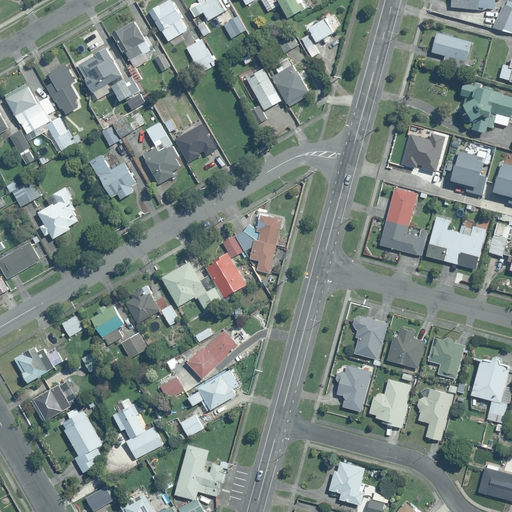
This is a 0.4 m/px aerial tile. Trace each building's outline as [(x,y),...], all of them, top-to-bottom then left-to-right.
[(185,18),(174,0),(167,0),(158,6),(151,10),(163,31),(164,31),(170,41),(172,40),(189,30),(183,19),(185,18)] [(199,0),(190,6),(193,12),(196,16),(205,12),(210,21),(227,11),(226,9),(221,0),(199,0)] [(262,0),(270,11),(278,7),(274,0),(262,0)] [(280,0),(290,17),(309,7),(304,0),(280,0)] [(478,8),(496,9),(495,0),(453,0),(453,7),(454,7),(478,8)] [(511,5),(506,2),(494,28),(511,32),(511,5)] [(247,29),(246,28),(238,16),(225,25),(234,38),(247,29)] [(326,17),(325,18),(310,27),(319,42),(324,38),(326,42),(331,39),(329,36),(335,32),(326,17)] [(127,51),(136,67),(155,56),(135,21),(119,30),(130,49),(127,51)] [(199,25),(200,26),(206,36),(212,33),(206,22),(199,25)] [(214,35),(215,36),(220,44),(228,38),(222,29),(214,35)] [(473,43),(439,33),(438,33),(433,51),(468,62),(473,43)] [(321,53),(320,52),(310,35),(302,39),(313,57),(321,53)] [(207,44),(204,39),(188,47),(189,48),(202,73),(217,66),(214,61),(218,59),(209,43),(207,44)] [(85,73),(95,92),(99,99),(104,96),(113,91),(109,84),(123,76),(108,47),(96,53),(79,63),(85,73)] [(156,58),(163,71),(172,66),(165,53),(156,58)] [(511,56),(509,65),(502,64),(499,77),(508,79),(508,80),(511,81),(511,56)] [(311,95),(298,71),(291,58),(287,60),(282,63),(284,65),(278,68),(280,73),(274,76),(288,103),(290,106),(299,101),(311,95)] [(48,86),(57,101),(61,109),(64,107),(68,113),(81,106),(78,100),(81,98),(72,83),(80,78),(71,62),(66,65),(65,64),(53,71),(54,73),(51,74),(56,82),(48,86)] [(140,89),(133,77),(132,75),(122,80),(114,85),(114,86),(123,100),(127,97),(130,102),(132,101),(137,110),(148,103),(140,89)] [(219,81),(220,83),(229,99),(236,95),(226,77),(219,81)] [(468,96),(465,103),(467,107),(475,124),(474,129),(488,131),(489,126),(494,127),(495,122),(509,126),(511,114),(511,97),(504,95),(505,90),(478,82),(477,86),(465,83),(462,94),(468,96)] [(7,97),(22,123),(28,134),(39,128),(52,121),(49,115),(57,110),(49,96),(38,103),(28,85),(7,97)] [(176,93),(174,93),(168,97),(173,105),(180,100),(176,93)] [(219,124),(220,125),(234,137),(247,122),(218,99),(204,116),(217,126),(219,124)] [(2,115),(0,112),(0,133),(9,128),(2,115)] [(136,129),(130,119),(128,116),(127,116),(114,124),(122,137),(136,129)] [(161,122),(160,122),(148,130),(158,146),(164,143),(161,138),(168,134),(161,122)] [(203,123),(177,140),(190,162),(201,155),(200,153),(204,150),(207,156),(219,149),(217,146),(203,123)] [(104,131),(105,132),(111,144),(120,139),(113,126),(104,131)] [(21,128),(10,135),(29,165),(37,160),(30,150),(33,148),(21,128)] [(69,129),(55,138),(65,152),(72,148),(83,140),(79,134),(75,137),(69,129)] [(186,167),(173,145),(172,143),(165,148),(160,151),(158,146),(144,154),(145,157),(160,183),(176,175),(173,170),(176,168),(178,171),(186,167)] [(461,151),(460,153),(452,182),(468,187),(467,191),(483,195),(489,177),(481,174),(488,151),(479,148),(477,156),(461,151)] [(92,161),(93,164),(113,197),(120,193),(123,198),(136,191),(132,186),(138,182),(126,162),(113,170),(103,154),(92,161)] [(511,162),(503,160),(501,168),(495,194),(510,198),(510,202),(511,202),(511,162)] [(24,207),(25,206),(43,195),(35,181),(15,193),(24,207)] [(55,239),(57,237),(72,228),(70,226),(80,220),(75,211),(78,209),(72,200),(75,198),(67,186),(54,194),(60,203),(56,205),(55,203),(40,212),(47,224),(42,227),(47,235),(51,233),(55,239)] [(396,186),(394,191),(381,245),(424,255),(430,230),(423,228),(421,236),(409,233),(419,192),(396,186)] [(511,215),(501,213),(499,219),(511,222),(511,215)] [(283,220),(261,215),(257,232),(261,232),(259,241),(277,245),(283,220)] [(427,255),(429,256),(477,270),(489,230),(474,226),(471,236),(448,229),(451,219),(438,215),(427,255)] [(249,224),(244,231),(256,240),(259,240),(261,232),(257,232),(257,231),(249,224)] [(244,232),(237,236),(246,251),(253,246),(254,245),(255,240),(256,240),(244,231),(244,232)] [(233,257),(244,251),(236,235),(224,242),(233,257)] [(490,252),(493,253),(504,256),(508,241),(494,237),(490,252)] [(271,273),(277,245),(259,241),(255,240),(250,259),(260,261),(258,271),(271,273)] [(41,260),(31,242),(0,260),(0,263),(9,278),(40,260),(41,260)] [(210,275),(223,298),(247,284),(229,252),(214,260),(215,263),(206,268),(210,275)] [(223,298),(210,275),(202,279),(192,261),(164,277),(165,279),(180,306),(196,296),(197,298),(200,297),(207,310),(225,300),(223,298)] [(248,281),(249,280),(255,277),(252,270),(244,273),(248,281)] [(0,278),(0,293),(1,295),(10,289),(2,277),(0,278)] [(135,297),(127,302),(139,321),(161,307),(146,284),(132,293),(135,297)] [(172,303),(162,309),(171,324),(181,318),(172,303)] [(101,313),(94,317),(110,344),(114,342),(124,336),(119,328),(127,323),(116,304),(108,309),(106,305),(98,309),(101,313)] [(71,336),(73,335),(85,328),(77,315),(63,323),(71,336)] [(357,337),(360,338),(356,353),(378,359),(383,343),(384,344),(390,324),(360,316),(356,318),(355,324),(358,330),(357,337)] [(200,342),(213,333),(214,333),(210,327),(196,336),(200,342)] [(388,359),(390,360),(419,368),(426,342),(414,338),(416,332),(402,328),(400,336),(396,334),(388,359)] [(204,378),(232,351),(239,344),(226,329),(205,349),(203,347),(188,361),(204,378)] [(132,358),(135,356),(149,348),(140,332),(123,342),(132,358)] [(436,337),(435,340),(430,360),(442,363),(439,374),(456,379),(467,342),(449,337),(448,341),(436,337)] [(16,358),(24,372),(29,382),(56,367),(54,364),(63,358),(57,348),(48,354),(44,348),(39,351),(36,346),(16,358)] [(83,355),(84,358),(92,371),(102,366),(93,350),(83,355)] [(482,359),(481,363),(473,395),(493,400),(488,418),(504,422),(510,402),(502,400),(511,366),(500,364),(500,363),(500,362),(500,361),(499,361),(499,360),(498,360),(497,359),(496,359),(495,359),(494,359),(494,360),(493,360),(492,360),(492,361),(491,362),(482,359)] [(362,411),(372,375),(375,366),(365,363),(363,369),(349,365),(347,372),(340,370),(337,380),(341,382),(338,393),(344,395),(346,399),(344,406),(362,411)] [(195,404),(196,404),(206,399),(208,403),(211,409),(238,395),(235,390),(243,385),(234,369),(200,387),(202,391),(190,396),(195,404)] [(170,397),(172,396),(184,388),(177,377),(163,386),(170,397)] [(381,392),(375,397),(371,413),(378,415),(377,417),(383,419),(382,422),(400,427),(411,384),(390,378),(386,394),(381,392)] [(45,420),(71,406),(72,405),(61,384),(33,400),(45,420)] [(422,413),(419,420),(431,423),(427,437),(442,441),(454,394),(433,388),(430,397),(426,396),(421,399),(419,406),(422,413)] [(137,458),(164,444),(165,444),(156,426),(147,431),(138,414),(141,413),(136,403),(115,414),(123,429),(126,427),(132,438),(128,440),(137,458)] [(97,465),(95,461),(94,459),(102,453),(98,447),(105,443),(85,411),(81,413),(78,409),(69,413),(72,418),(65,422),(68,428),(66,429),(81,455),(76,458),(85,472),(93,467),(97,465)] [(190,437),(191,436),(205,428),(197,414),(182,423),(190,437)] [(210,450),(189,445),(175,495),(197,501),(199,491),(205,493),(210,473),(205,471),(210,450)] [(213,463),(210,473),(205,493),(218,498),(222,483),(225,484),(230,464),(222,461),(221,465),(213,463)] [(341,499),(342,499),(362,505),(366,491),(360,489),(366,468),(342,461),(339,471),(336,470),(331,490),(343,493),(341,499)] [(481,492),(482,492),(511,499),(511,473),(487,467),(481,492)] [(163,511),(156,511),(145,493),(122,506),(125,511),(175,511),(173,506),(163,511)] [(204,511),(199,501),(179,510),(180,511),(204,511)] [(398,511),(419,511),(407,502),(398,511)]
